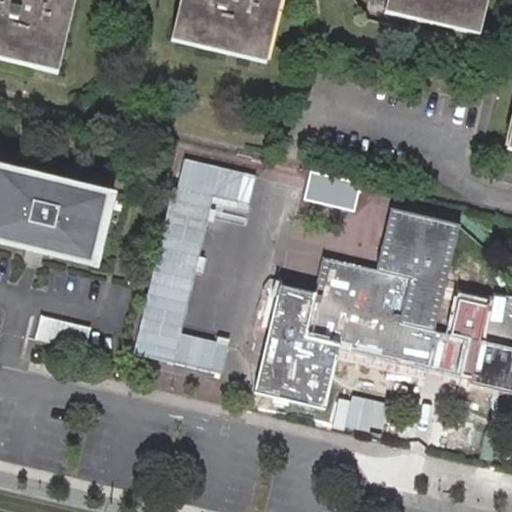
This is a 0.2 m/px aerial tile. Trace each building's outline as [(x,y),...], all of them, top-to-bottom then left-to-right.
[(0,0),(0,62),(52,74),(69,0),(0,0)] [(69,0),(52,74),(58,76),(75,0),(69,0)] [(177,44),(188,0),(181,0),(171,43),(177,44)] [(276,0),(188,0),(177,44),(260,65),(276,0)] [(283,0),(276,0),(260,65),(266,67),(283,0)] [(389,18),(392,0),(385,0),(382,16),(389,18)] [(478,0),(392,0),(389,18),(471,36),(478,0)] [(485,0),(478,0),(471,36),(477,38),(485,0)] [(254,177),(185,161),(138,352),(224,372),(230,347),(180,335),(214,195),(248,203),(254,177)] [(0,183),(3,172),(12,174),(12,170),(0,165),(0,183)] [(0,238),(87,259),(96,261),(102,234),(109,236),(111,226),(104,224),(111,197),(102,195),(12,174),(3,172),(0,183),(0,238)] [(103,192),(102,195),(111,197),(104,224),(111,226),(112,226),(120,193),(103,192)] [(511,389),(511,304),(485,298),(475,343),(431,332),(456,227),(388,211),(373,273),(321,260),(311,297),(279,288),(255,395),(324,412),(339,348),(471,380),(511,389)] [(110,236),(102,234),(96,261),(87,259),(86,263),(102,268),(110,236)] [(88,326),(44,316),(39,336),(83,346),(88,326)]
